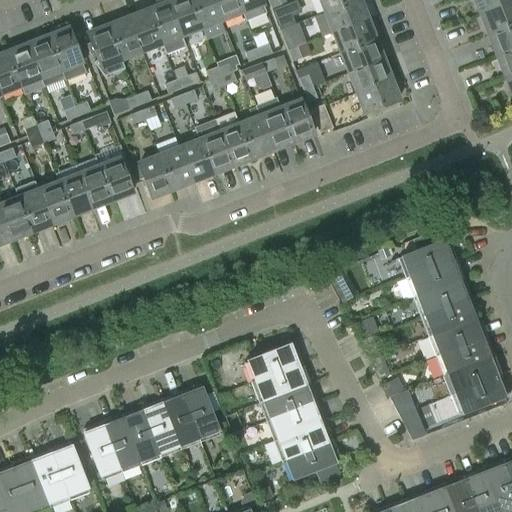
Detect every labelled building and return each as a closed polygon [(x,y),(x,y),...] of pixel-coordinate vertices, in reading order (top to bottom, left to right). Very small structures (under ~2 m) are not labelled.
[(189,0),(177,0),(168,4),(181,37),(201,29),(189,0)] [(213,0),(189,0),(201,29),(221,21),(213,0)] [(213,0),(221,21),(241,13),(236,0),(213,0)] [(236,0),(241,13),(242,13),(246,22),(266,14),(260,0),(236,0)] [(266,0),(271,11),(281,7),(287,5),(284,0),(266,0)] [(325,13),(325,14),(314,18),(322,38),(333,34),(333,33),(366,20),(358,0),(325,13)] [(358,0),(357,0),(319,0),(325,13),(358,0)] [(511,0),(474,0),(480,13),(480,15),(511,2),(511,0)] [(511,26),(511,2),(480,15),(489,36),(511,26)] [(168,4),(148,11),(161,44),(165,56),(185,48),(181,37),(168,4)] [(271,11),(276,23),(291,17),(287,5),(281,7),(271,11)] [(141,52),(161,44),(148,11),(128,19),(141,52)] [(127,20),(108,28),(121,60),(141,52),(128,19),(127,20)] [(374,40),(366,20),(333,33),(333,34),(341,53),(374,40)] [(511,51),(511,26),(489,36),(497,57),(511,51)] [(121,60),(108,28),(87,36),(97,61),(93,64),(103,78),(124,69),(121,60)] [(68,30),(47,38),(60,71),(61,71),(65,82),(85,74),(68,30)] [(287,51),(296,48),(292,36),(282,40),(287,51)] [(28,45),(27,46),(44,88),(64,80),(60,71),(47,38),(28,46),(28,45)] [(382,60),(374,40),(341,53),(349,74),(382,60)] [(256,49),(259,59),(271,54),(267,45),(256,49)] [(20,87),(24,96),(44,88),(27,46),(7,54),(20,87)] [(296,48),(287,51),(291,63),(301,59),(296,48)] [(259,59),(256,49),(244,54),(248,63),(259,59)] [(511,75),(511,51),(497,57),(497,58),(498,58),(506,78),(511,75)] [(7,54),(0,56),(0,94),(20,87),(7,54)] [(261,64),(265,74),(277,69),(273,60),(261,64)] [(382,62),(382,60),(349,74),(356,94),(389,81),(382,62)] [(228,63),(216,68),(220,77),(232,73),(228,63)] [(245,81),(265,74),(261,64),(241,72),(245,81)] [(205,72),(208,82),(220,77),(216,68),(205,72)] [(236,82),(232,73),(220,77),(224,87),(236,82)] [(175,81),(179,90),(191,86),(187,76),(175,81)] [(302,91),(312,88),(307,76),(298,80),(302,91)] [(212,91),(224,87),(220,77),(208,82),(212,91)] [(179,90),(175,81),(163,85),(167,95),(179,90)] [(397,102),(389,81),(356,94),(365,114),(366,114),(367,118),(382,112),(381,108),(397,102)] [(312,88),(302,91),(307,103),(317,100),(312,88)] [(181,96),(185,105),(196,100),(193,91),(181,96)] [(135,96),(139,106),(150,101),(147,92),(135,96)] [(139,106),(135,96),(123,101),(127,111),(139,106)] [(185,105),(181,96),(169,100),(173,110),(185,105)] [(260,118),(259,118),(272,151),(273,150),(292,143),(279,110),(280,110),(276,99),(255,107),(260,118)] [(279,110),(292,143),(313,134),(300,102),(280,110),(279,110)] [(74,107),(78,117),(90,112),(86,103),(74,107)] [(78,117),(74,107),(63,112),(66,121),(78,117)] [(141,111),(144,121),(156,116),(153,107),(141,111)] [(322,107),(310,112),(319,134),(331,129),(322,107)] [(144,121),(141,111),(129,116),(133,125),(144,121)] [(80,122),(84,132),(96,127),(92,118),(80,122)] [(252,159),(272,151),(259,118),(239,126),(252,159)] [(35,126),(39,135),(51,131),(47,121),(35,126)] [(84,132),(80,122),(68,127),(72,136),(84,132)] [(39,135),(35,126),(23,130),(27,140),(39,135)] [(232,167),(252,159),(239,126),(219,134),(232,167)] [(39,135),(42,145),(54,140),(51,131),(39,135)] [(0,136),(0,147),(10,144),(6,134),(0,136)] [(212,175),(232,167),(219,134),(199,142),(212,175)] [(39,135),(27,140),(31,149),(42,145),(39,135)] [(192,182),(212,175),(199,142),(179,149),(192,182)] [(0,153),(0,154),(3,163),(15,158),(11,149),(0,153)] [(190,183),(192,182),(179,149),(159,157),(171,190),(190,182),(190,183)] [(151,198),(171,190),(159,157),(138,165),(151,198)] [(92,208),(111,201),(98,168),(99,168),(95,159),(74,167),(91,209),(92,209),(92,208)] [(119,160),(99,168),(98,168),(111,201),(132,193),(119,160)] [(59,184),(58,184),(71,217),(91,209),(74,167),(55,174),(59,184)] [(18,199),(17,200),(30,233),(51,225),(38,192),(35,182),(14,190),(18,199)] [(51,225),(71,217),(58,184),(38,192),(51,225)] [(0,214),(10,240),(30,233),(17,200),(0,206),(0,214)] [(9,241),(10,240),(0,214),(0,243),(9,240),(9,241)] [(446,239),(442,240),(437,229),(410,240),(414,251),(395,258),(403,278),(453,259),(446,239)] [(461,277),(453,259),(403,278),(410,297),(461,277)] [(410,297),(418,317),(468,297),(461,277),(410,297)] [(418,317),(425,337),(476,317),(468,297),(418,317)] [(425,337),(433,357),(484,337),(476,317),(425,337)] [(433,357),(441,376),(491,357),(484,337),(433,357)] [(241,364),(249,383),(299,364),(291,344),(241,364)] [(441,376),(448,396),(499,376),(491,357),(441,376)] [(249,383),(256,402),(306,383),(299,364),(249,383)] [(507,396),(499,376),(448,396),(456,415),(507,396)] [(256,402),(264,422),(314,403),(306,383),(256,402)] [(199,385),(178,393),(197,443),(218,435),(199,385)] [(178,393),(159,400),(178,450),(197,443),(178,393)] [(159,400),(139,408),(158,458),(178,450),(159,400)] [(264,422),(272,441),(322,422),(314,403),(264,422)] [(139,466),(158,458),(139,408),(119,415),(139,466)] [(119,473),(139,466),(119,415),(100,423),(119,473)] [(272,441),(280,461),(330,442),(322,422),(272,441)] [(99,481),(119,473),(100,423),(80,431),(99,481)] [(287,481),(314,470),(319,482),(338,475),(333,463),(337,461),(330,442),(280,461),(287,481)] [(68,443),(48,451),(67,501),(87,493),(68,443)] [(48,451),(28,458),(47,509),(67,501),(48,451)] [(511,456),(501,461),(511,487),(511,456)] [(28,458),(9,466),(26,511),(38,511),(47,509),(28,458)] [(498,511),(511,511),(511,487),(501,461),(482,469),(498,511)] [(26,511),(9,466),(0,468),(0,501),(4,511),(26,511)] [(498,511),(482,469),(462,476),(476,511),(498,511)] [(476,511),(462,476),(442,484),(453,511),(476,511)] [(453,511),(442,484),(422,492),(430,511),(453,511)] [(430,511),(422,492),(403,500),(407,511),(430,511)] [(407,511),(403,500),(383,507),(385,511),(407,511)]
